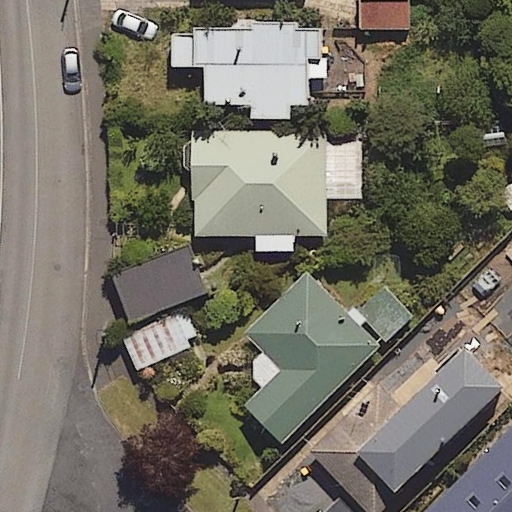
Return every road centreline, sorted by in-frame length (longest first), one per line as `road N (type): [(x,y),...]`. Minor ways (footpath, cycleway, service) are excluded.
road 1 (tertiary): [(23,0),(38,131),(11,437)]
road 2 (residential): [(115,511),(48,454),(11,437)]
